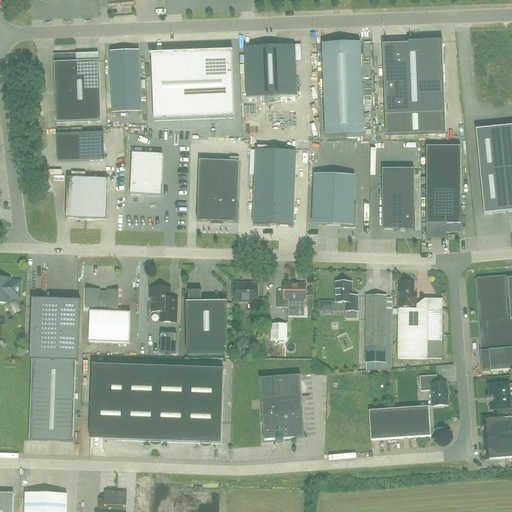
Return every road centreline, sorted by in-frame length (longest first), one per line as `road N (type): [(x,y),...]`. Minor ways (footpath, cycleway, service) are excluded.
road 1 (unclassified): [(0,463),(266,469),(462,448),(453,260)]
road 2 (unclassified): [(0,36),(511,14)]
road 3 (unclassified): [(453,260),(17,248)]
road 4 (unclassified): [(17,248),(0,68)]
